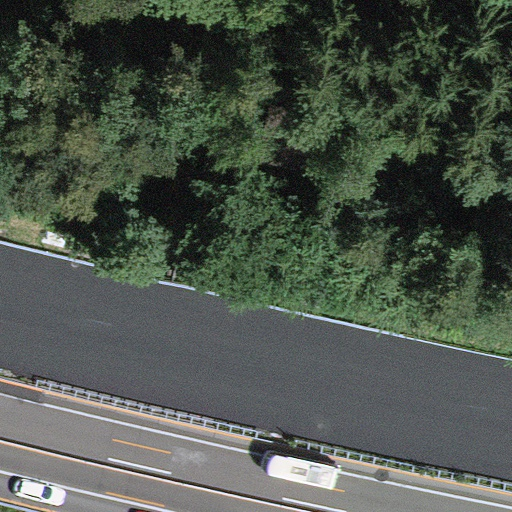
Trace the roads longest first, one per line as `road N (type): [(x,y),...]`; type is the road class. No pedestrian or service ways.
road 1 (motorway): [(511,427),(0,311)]
road 2 (motorway): [(0,430),(352,511)]
